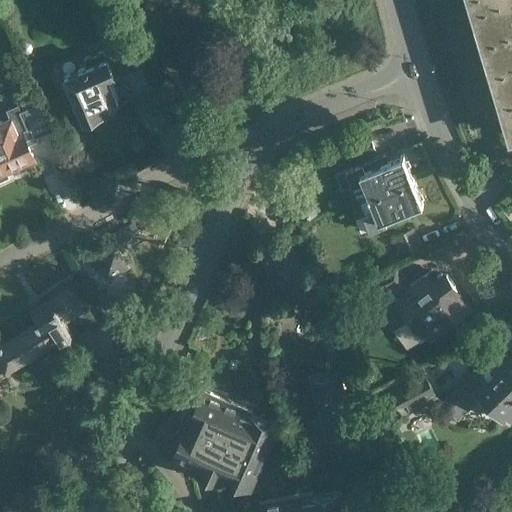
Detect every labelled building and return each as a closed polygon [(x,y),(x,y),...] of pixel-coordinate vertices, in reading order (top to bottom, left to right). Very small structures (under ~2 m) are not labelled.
[(511,0),(472,0),(511,132),(511,0)] [(143,62),(134,43),(105,56),(106,57),(67,74),(85,117),(100,110),(99,106),(106,103),(117,99),(107,77),(115,73),(115,74),(143,62)] [(11,117),(0,121),(0,180),(13,175),(9,167),(36,156),(30,143),(39,139),(37,133),(53,126),(42,102),(22,111),(19,103),(7,108),(11,117)] [(345,146),(350,159),(375,150),(369,136),(345,146)] [(349,187),(355,201),(413,178),(404,154),(387,160),(385,154),(334,174),(341,190),(349,187)] [(413,178),(355,201),(361,216),(364,214),(371,230),(410,214),(407,208),(423,201),(413,178)] [(302,218),(315,212),(305,188),(292,193),(302,218)] [(415,226),(395,236),(404,256),(424,247),(415,226)] [(107,277),(127,266),(116,245),(95,257),(90,260),(95,269),(101,266),(107,277)] [(270,245),(255,249),(262,277),(277,273),(270,245)] [(444,318),(462,305),(465,302),(453,286),(456,283),(448,272),(445,274),(442,271),(432,278),(427,271),(413,282),(399,262),(381,272),(387,280),(394,282),(400,291),(397,294),(412,314),(416,311),(431,331),(445,321),(444,318)] [(2,341),(0,342),(0,373),(23,359),(22,357),(59,335),(61,338),(72,332),(63,318),(79,309),(67,290),(42,305),(43,308),(35,313),(41,321),(3,343),(2,341)] [(511,351),(511,352),(502,362),(497,356),(483,370),(478,365),(442,400),(457,416),(483,392),(503,412),(511,403),(511,351)] [(422,367),(390,384),(404,411),(436,394),(422,367)] [(319,438),(363,427),(353,390),(346,391),(341,371),(313,378),(324,421),(315,423),(319,438)] [(201,387),(172,450),(193,460),(191,464),(220,477),(222,473),(248,485),(275,425),(249,413),(251,409),(201,387)] [(369,462),(382,457),(372,427),(367,429),(361,430),(361,431),(359,431),(369,462)] [(343,511),(339,490),(311,495),(311,491),(257,500),(258,511),(343,511)]
